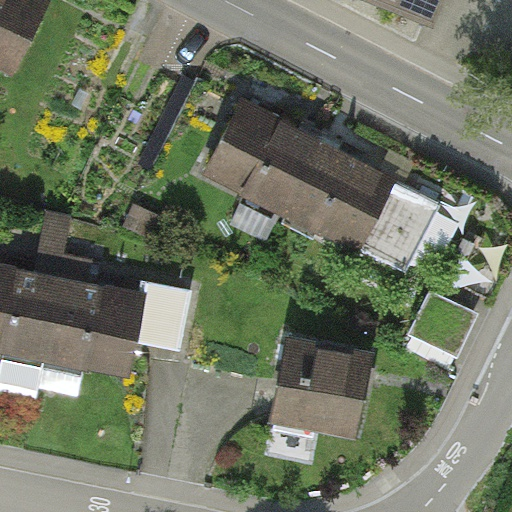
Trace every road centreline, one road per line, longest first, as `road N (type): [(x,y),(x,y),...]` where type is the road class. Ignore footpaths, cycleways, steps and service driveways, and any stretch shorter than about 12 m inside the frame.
road 1 (unclassified): [(224,0),(511,150)]
road 2 (residential): [(422,511),(511,388)]
